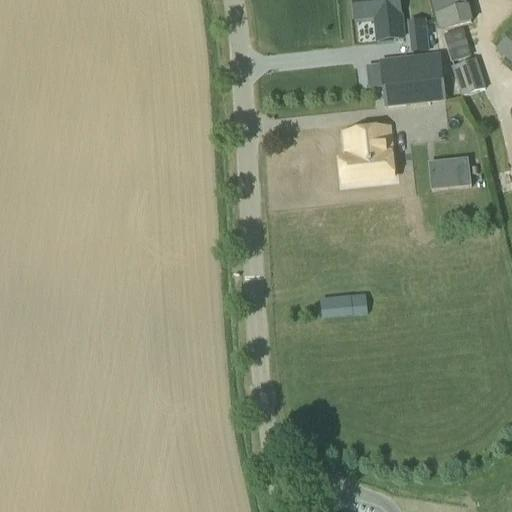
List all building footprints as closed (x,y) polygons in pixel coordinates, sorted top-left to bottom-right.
[(401,0),(352,0),(355,26),(374,24),(377,47),(406,44),(404,20),(403,20),(401,0)] [(433,0),(442,32),(473,24),(466,0),(433,0)] [(511,64),(511,31),(496,51),(511,64)] [(445,50),(469,44),(466,33),(442,39),(445,50)] [(386,111),(445,104),(440,56),(413,59),(380,63),(386,111)] [(484,91),(475,63),(453,70),(462,98),(484,91)] [(345,186),(391,181),(388,154),(390,154),(387,132),(347,137),(350,163),(343,164),(345,186)] [(429,174),(431,194),(472,190),(470,170),(429,174)] [(324,321),(351,318),(368,316),(366,299),(322,303),(324,321)]
